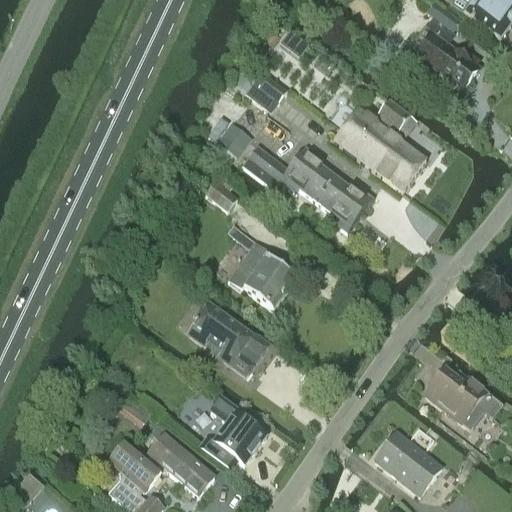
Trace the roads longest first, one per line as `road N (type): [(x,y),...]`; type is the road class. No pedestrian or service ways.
road 1 (primary): [(0,361),(170,0)]
road 2 (unclassified): [(277,511),(511,197)]
